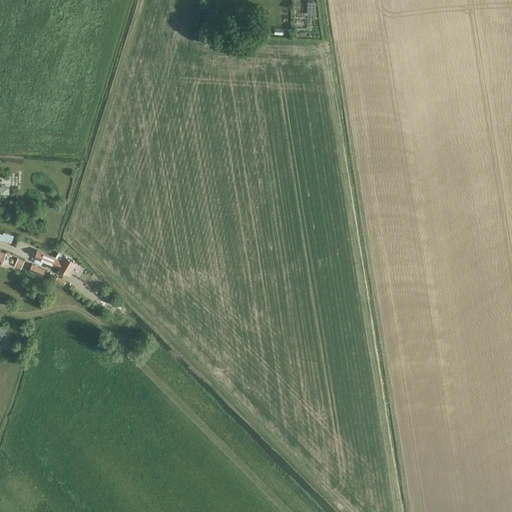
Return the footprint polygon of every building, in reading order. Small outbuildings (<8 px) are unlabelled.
[(308,2),(307,15),(315,15),(316,8),(316,4),(316,2),(308,2)] [(0,240),(7,243),(7,242),(11,243),(13,238),(13,237),(13,236),(4,232),(3,235),(0,233),(0,240)] [(39,258),(57,266),(57,267),(68,273),(70,274),(77,263),(64,255),(61,260),(51,256),(38,251),(36,255),(40,257),(39,258)] [(18,258),(14,267),(21,270),(25,261),(18,258)] [(44,271),(32,265),(29,270),(42,276),(44,271)] [(57,277),(55,280),(64,285),(66,281),(57,277)] [(0,339),(8,326),(0,321),(0,339)]
